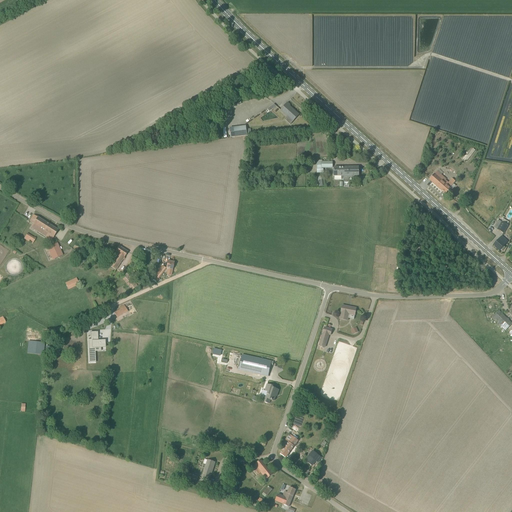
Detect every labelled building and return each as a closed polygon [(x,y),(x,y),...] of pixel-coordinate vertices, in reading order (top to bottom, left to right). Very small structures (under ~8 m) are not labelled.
[(288,116),(293,121),(299,115),(289,106),(290,105),(287,103),(281,111),(287,116),(288,116)] [(234,137),(246,136),(245,126),(233,127),(234,137)] [(467,154),(463,158),(466,161),(476,151),(473,149),(468,155),(467,154)] [(317,173),(324,173),(324,168),(332,168),(332,162),(317,162),(317,173)] [(344,180),(344,167),(334,167),(335,180),(341,180),(344,180)] [(344,180),(349,180),(349,178),(354,178),(354,176),(359,176),(358,167),(344,167),(344,180)] [(446,195),(451,189),(444,183),(447,180),(437,171),(429,180),(446,195)] [(319,187),(326,186),(324,176),(317,177),(319,187)] [(54,237),(58,230),(34,215),(30,222),(33,224),(41,229),(39,233),(45,237),(47,234),(54,237)] [(508,226),(506,225),(503,223),(501,222),(497,230),(503,233),(508,226)] [(24,239),(29,242),(30,243),(29,244),(31,246),(32,244),(32,245),(36,239),(27,234),(24,239)] [(505,248),(504,246),(507,242),(501,237),(493,246),(499,251),(500,250),(502,251),(505,248)] [(57,243),(49,247),(55,259),(63,255),(57,243)] [(116,270),(128,252),(119,246),(107,264),(116,270)] [(168,261),(166,268),(168,269),(167,274),(171,276),(173,270),(174,262),(168,261)] [(162,265),(152,277),(152,278),(156,281),(166,269),(166,268),(162,265)] [(132,290),(137,286),(127,273),(121,278),(132,290)] [(68,290),(79,285),(76,278),(65,283),(68,290)] [(349,315),(355,316),(356,308),(342,306),(340,317),(340,319),(348,321),(348,319),(349,315)] [(117,318),(128,312),(125,307),(121,309),(114,313),(117,318)] [(505,330),(511,323),(499,310),(493,316),(498,322),(497,323),(505,330)] [(104,329),(107,320),(100,319),(98,328),(104,329)] [(331,336),(332,330),(325,328),(323,333),(319,346),(325,348),(329,335),(331,336)] [(87,341),(84,342),(84,347),(85,363),(95,363),(94,350),(102,350),(101,347),(106,347),(105,341),(96,341),(96,332),(86,332),(87,341)] [(29,341),(27,353),(44,355),(45,342),(29,341)] [(268,376),(271,362),(242,355),(239,370),(268,376)] [(277,394),(279,390),(272,388),(272,386),(267,384),(264,391),(268,392),(266,397),(265,396),(263,401),(269,404),(271,400),(274,401),(276,393),(277,394)] [(285,458),(298,441),(290,435),(283,445),(285,447),(280,454),(285,458)] [(315,461),(319,456),(313,452),(310,456),(311,457),(315,461)] [(204,463),(206,464),(202,478),(209,481),(215,463),(208,460),(205,459),(204,463)] [(273,474),(262,461),(260,461),(255,464),(261,472),(261,473),(266,480),(273,474)] [(197,481),(198,476),(186,473),(185,477),(197,481)] [(268,486),(263,493),(268,496),(272,489),(268,486)] [(289,507),(296,490),(290,487),(287,493),(285,492),(280,503),(289,507)]
